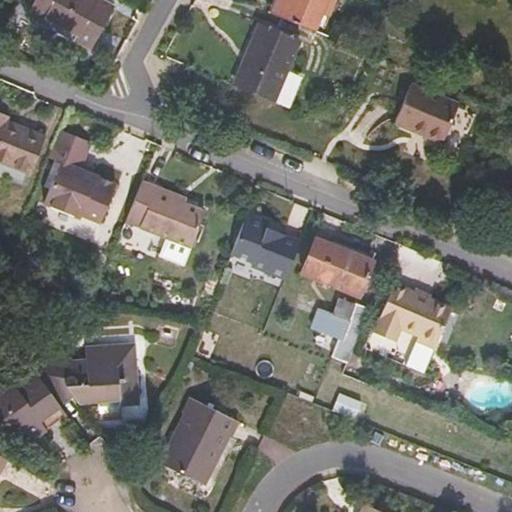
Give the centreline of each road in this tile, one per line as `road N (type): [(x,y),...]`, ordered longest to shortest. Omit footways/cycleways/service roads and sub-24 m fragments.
road 1 (residential): [(511,272),(124,112)]
road 2 (residential): [(509,511),(387,466),(289,465),(263,511)]
road 3 (residential): [(124,112),(0,67)]
road 4 (unclassified): [(176,0),(124,112)]
